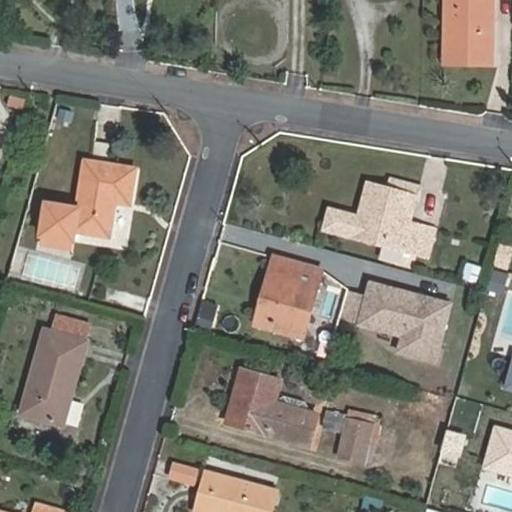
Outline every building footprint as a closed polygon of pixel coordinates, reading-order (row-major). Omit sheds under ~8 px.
[(447,0),(446,63),(492,64),(493,0),(447,0)] [(132,205),(137,170),(87,162),(80,209),(48,205),(43,237),(75,242),(77,231),(110,236),(115,202),(132,205)] [(410,223),(417,198),(420,198),(423,187),(392,179),(390,190),(370,185),(361,218),(330,209),(325,228),(431,256),(438,230),(410,223)] [(74,249),(75,242),(43,237),(42,244),(74,249)] [(303,339),(322,270),(276,256),(256,325),(303,339)] [(465,261),(460,280),(475,284),(480,265),(465,261)] [(435,367),(452,309),(372,285),(368,298),(359,327),(403,340),(398,356),(435,367)] [(359,327),(368,298),(348,292),(340,321),(359,327)] [(53,333),(46,331),(22,413),(64,426),(87,343),(86,342),(91,326),(58,316),(53,333)] [(282,381),(243,370),(228,424),(309,446),(317,414),(276,403),(282,381)] [(365,462),(372,425),(349,420),(341,457),(365,462)] [(511,432),(496,428),(484,468),(511,475),(511,432)] [(172,460),(167,478),(194,487),(200,469),(172,460)] [(244,510),(243,511),(272,511),(278,493),(208,473),(198,506),(218,511),(233,511),(235,507),(244,510)] [(371,511),(380,511),(383,499),(364,494),(361,510),(371,511)]
